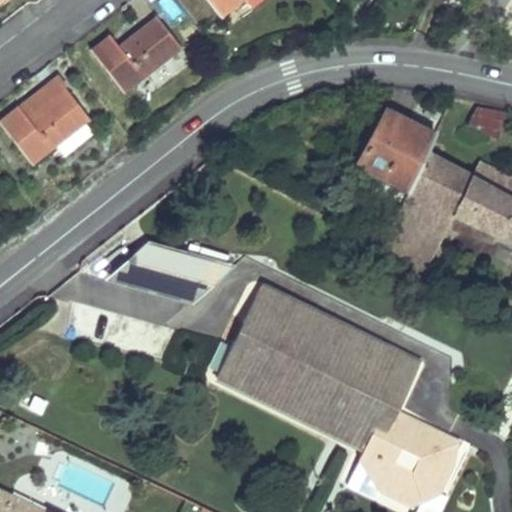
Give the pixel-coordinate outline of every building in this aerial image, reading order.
[(205,0),(219,18),(241,0),(205,0)] [(110,35),(100,43),(89,51),(122,92),(180,47),(159,20),(122,50),(110,35)] [(511,54),(511,26),(504,22),(494,46),(511,54)] [(43,89),(55,103),(67,94),(55,79),(43,89)] [(43,89),(0,121),(0,124),(31,164),(49,148),(58,160),(86,138),(77,128),(87,120),(67,94),(55,104),(55,103),(43,89)] [(449,120),(472,129),(496,138),(505,115),(474,108),(475,104),(456,99),(449,120)] [(406,191),(425,153),(433,136),(384,111),(355,165),(406,191)] [(471,176),(425,153),(406,191),(380,244),(397,254),(395,259),(401,262),(403,257),(415,263),(410,272),(422,278),(453,214),(503,238),(511,218),(511,178),(502,174),(495,189),(471,176)] [(502,174),(478,163),(471,176),(495,189),(502,174)] [(511,218),(503,238),(511,242),(511,218)] [(144,247),(107,273),(190,297),(228,272),(144,247)] [(422,365),(262,289),(217,383),(366,454),(378,460),(371,478),(388,487),(383,496),(414,511),(427,505),(438,485),(446,489),(453,473),(457,448),(397,418),(422,365)] [(378,460),(366,454),(362,465),(371,478),(378,460)] [(388,487),(371,478),(383,496),(388,487)] [(446,489),(438,485),(427,505),(440,500),(446,489)] [(34,511),(0,495),(0,511),(34,511)]
